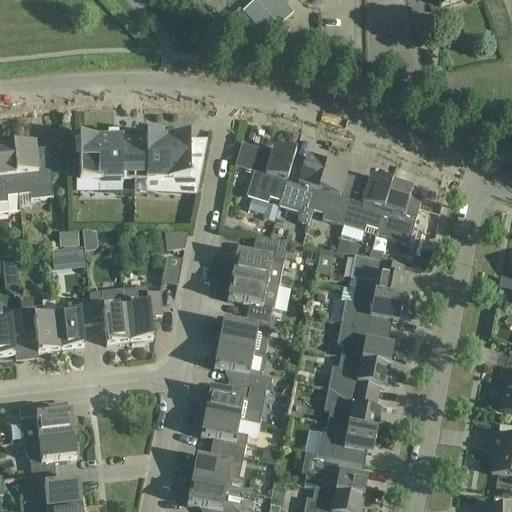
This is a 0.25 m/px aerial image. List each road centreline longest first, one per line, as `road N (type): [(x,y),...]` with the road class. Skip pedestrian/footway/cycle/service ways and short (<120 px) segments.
road 1 (residential): [(411,511),(479,176)]
road 2 (residential): [(173,376),(230,89)]
road 3 (unclassified): [(479,176),(364,127),(230,89)]
road 4 (unclassified): [(230,89),(103,83),(0,91)]
road 5 (residential): [(0,394),(173,376)]
road 6 (residential): [(149,511),(173,376)]
